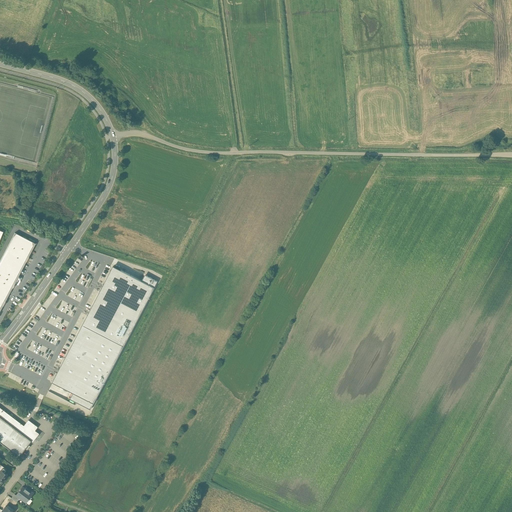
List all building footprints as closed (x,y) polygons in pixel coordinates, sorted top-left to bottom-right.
[(15,232),(0,260),(0,306),(34,242),(15,232)] [(101,287),(98,292),(139,313),(156,280),(144,274),(141,280),(112,265),(101,287)] [(139,313),(98,292),(88,311),(81,324),(123,346),(139,313)] [(123,346),(81,324),(57,371),(52,382),(72,393),(69,399),(90,409),(123,346)] [(11,416),(7,414),(8,414),(7,413),(3,411),(4,411),(3,410),(0,408),(0,407),(0,442),(2,444),(3,445),(6,447),(7,448),(10,450),(11,451),(14,453),(15,454),(18,456),(18,457),(19,457),(19,456),(19,457),(19,456),(22,453),(22,452),(25,449),(27,450),(30,446),(28,445),(31,441),(31,440),(23,434),(27,429),(24,426),(23,426),(24,426),(23,425),(19,423),(20,423),(19,422),(15,420),(16,420),(15,419),(12,417),(11,416)] [(37,427),(28,420),(24,426),(27,429),(23,434),(31,440),(31,441),(32,442),(32,441),(33,442),(33,441),(32,441),(35,438),(36,438),(35,437),(38,434),(34,430),(37,427)] [(22,486),(16,495),(26,502),(33,492),(26,486),(25,488),(22,486)]
